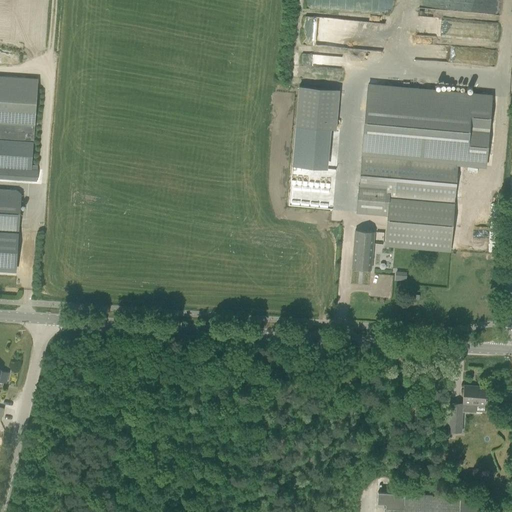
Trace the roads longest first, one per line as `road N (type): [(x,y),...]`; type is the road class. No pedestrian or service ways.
road 1 (tertiary): [(508,350),(45,319)]
road 2 (tertiary): [(0,508),(45,319)]
